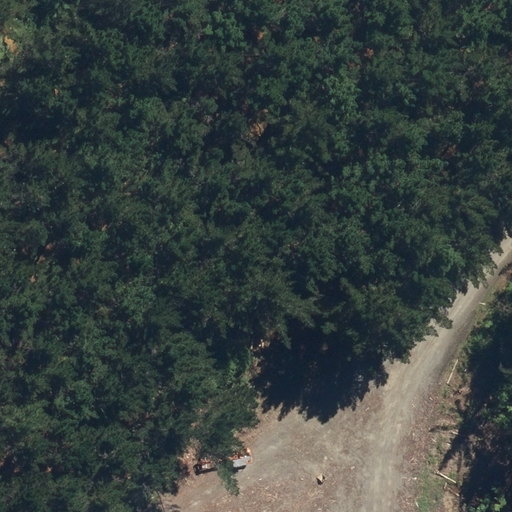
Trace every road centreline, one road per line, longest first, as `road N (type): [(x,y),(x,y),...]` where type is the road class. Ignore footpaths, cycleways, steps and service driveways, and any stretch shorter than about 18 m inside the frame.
road 1 (track): [(159,511),(444,294),(511,225)]
road 2 (track): [(389,511),(408,392),(444,294)]
